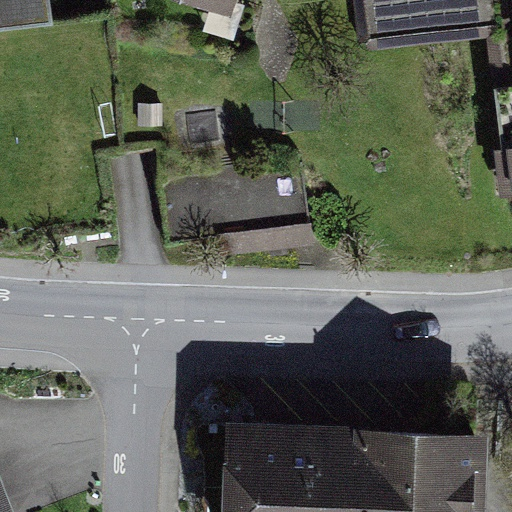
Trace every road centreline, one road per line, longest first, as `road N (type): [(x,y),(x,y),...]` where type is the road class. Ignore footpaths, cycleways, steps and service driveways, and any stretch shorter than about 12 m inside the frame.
road 1 (residential): [(146,320),(511,321)]
road 2 (residential): [(146,320),(142,511)]
road 3 (residential): [(0,312),(146,320)]
